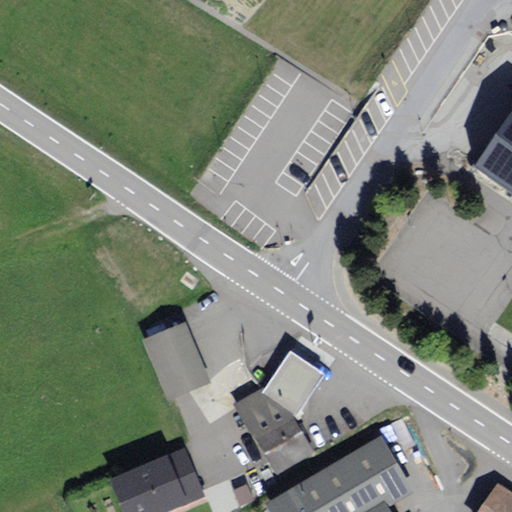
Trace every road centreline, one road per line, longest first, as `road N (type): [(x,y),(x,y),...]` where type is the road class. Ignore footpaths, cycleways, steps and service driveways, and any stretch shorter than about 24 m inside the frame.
road 1 (residential): [(284,296),(489,0)]
road 2 (primary): [(284,296),(0,104)]
road 3 (primary): [(511,444),(284,296)]
